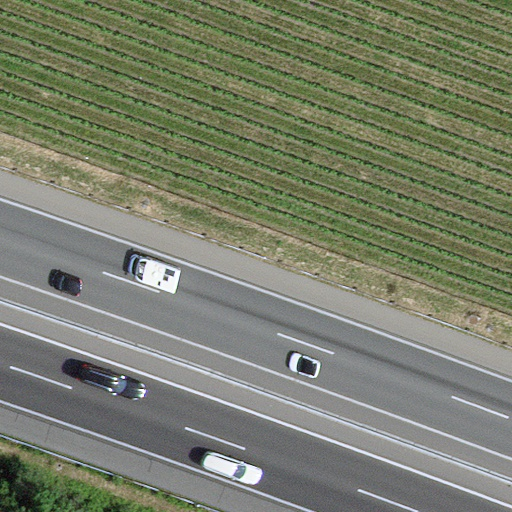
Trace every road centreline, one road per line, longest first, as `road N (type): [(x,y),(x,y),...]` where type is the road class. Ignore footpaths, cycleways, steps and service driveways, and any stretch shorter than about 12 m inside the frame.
road 1 (motorway): [(511,421),(0,234)]
road 2 (motorway): [(0,360),(417,511)]
